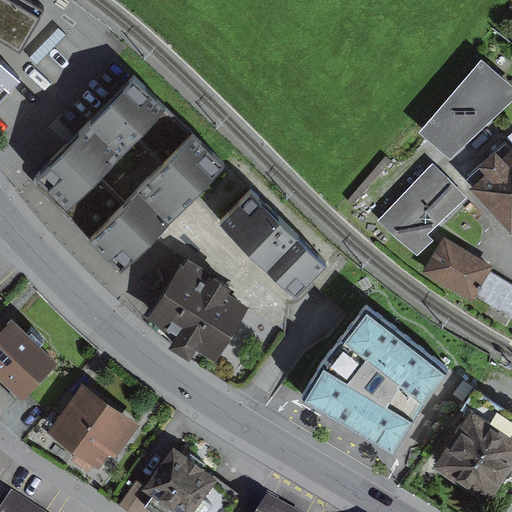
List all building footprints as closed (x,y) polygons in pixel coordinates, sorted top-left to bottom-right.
[(0,0),(0,36),(22,50),(46,10),(28,0),(0,0)] [(0,82),(14,67),(0,53),(0,82)] [(148,145),(181,113),(131,60),(68,120),(26,161),(77,213),(107,184),(94,171),(107,159),(135,132),(148,145)] [(445,107),(477,136),(511,97),(511,91),(484,66),(445,107)] [(77,213),(124,262),(187,202),(229,162),(181,113),(148,145),(160,158),(152,165),(119,197),(107,184),(77,213)] [(511,142),(508,138),(469,174),(511,221),(511,142)] [(383,215),(416,249),(430,236),(424,230),(462,193),(435,165),(383,215)] [(257,246),(299,290),(331,259),(255,179),(223,210),(257,246)] [(511,313),(511,278),(446,242),(431,268),(511,313)] [(189,260),(156,308),(179,324),(169,338),(188,350),(197,336),(213,347),(246,299),(227,286),(231,280),(210,266),(206,272),(189,260)] [(427,393),(450,365),(367,300),(363,306),(347,326),(324,354),(302,393),(394,450),(414,412),(427,393)] [(0,325),(0,364),(21,384),(51,353),(11,315),(0,325)] [(100,455),(126,420),(85,390),(59,425),(100,455)] [(511,434),(477,410),(442,461),(487,492),(503,470),(511,456),(511,434)] [(172,450),(140,494),(164,511),(181,511),(182,511),(230,511),(240,499),(172,450)] [(2,511),(35,511),(11,498),(2,511)]
